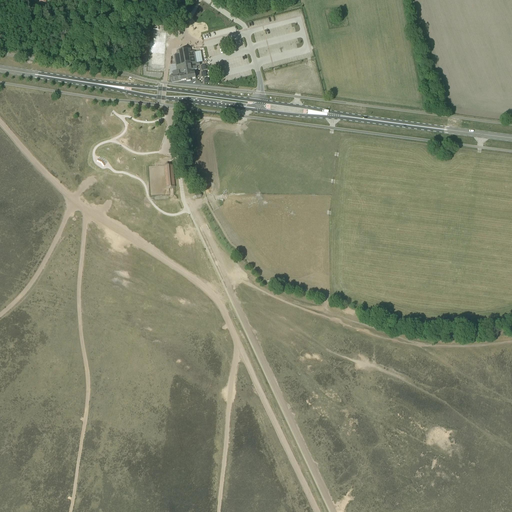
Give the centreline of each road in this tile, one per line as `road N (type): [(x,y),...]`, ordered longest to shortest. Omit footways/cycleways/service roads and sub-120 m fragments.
road 1 (track): [(70,511),(88,388),(79,319),(87,209)]
road 2 (track): [(511,341),(417,345),(302,309),(246,280)]
road 3 (primary): [(88,82),(162,98),(353,117)]
road 4 (primary): [(353,117),(88,82)]
road 5 (track): [(333,511),(232,294)]
road 6 (track): [(219,305),(238,346),(218,511)]
road 7 (track): [(316,511),(238,346)]
road 8 (track): [(219,305),(87,209)]
road 9 (primary): [(353,117),(511,138)]
road 10 (track): [(0,315),(29,286),(73,200)]
road 11 (track): [(87,209),(0,123)]
